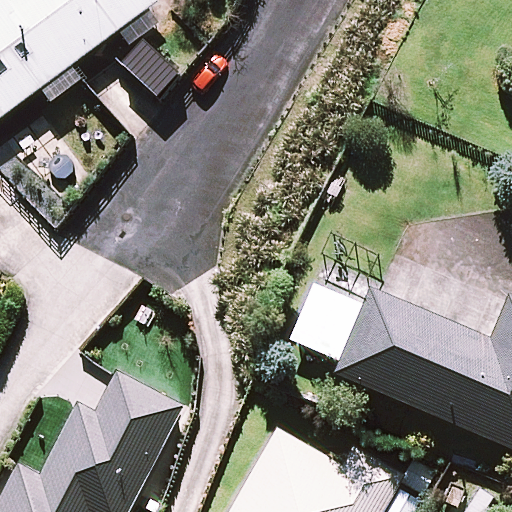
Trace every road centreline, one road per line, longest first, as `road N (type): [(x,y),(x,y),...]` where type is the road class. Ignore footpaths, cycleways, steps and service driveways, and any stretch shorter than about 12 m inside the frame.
road 1 (residential): [(302,0),(178,234)]
road 2 (residential): [(0,407),(47,325),(178,234)]
